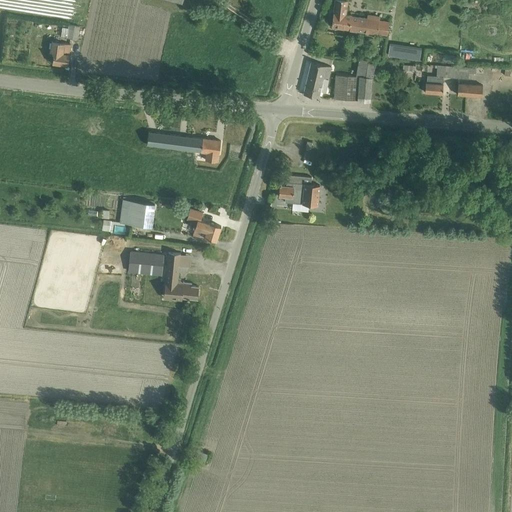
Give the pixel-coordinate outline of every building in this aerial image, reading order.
[(132,39),(138,0),(111,0),(106,35),(132,39)] [(334,1),(330,27),(383,35),(386,35),(388,21),(385,21),(378,20),(378,17),(366,15),(366,18),(345,15),(346,3),(334,1)] [(79,25),(68,24),(66,37),(78,39),(79,25)] [(51,41),(49,51),(53,52),(52,62),(66,64),(70,43),(51,41)] [(30,54),(42,56),(43,49),(31,47),(30,54)] [(355,76),(335,74),(333,98),(370,101),(374,63),(367,62),(367,60),(358,58),(355,76)] [(324,91),(330,66),(311,62),(304,93),(317,96),(319,90),(324,91)] [(436,65),(435,76),(442,76),(467,78),(467,73),(471,74),(471,68),(436,65)] [(441,93),(442,77),(442,76),(435,76),(426,75),(425,83),(424,83),(423,92),(441,93)] [(481,85),(456,83),(455,94),(480,97),(481,85)] [(148,131),(147,144),(184,149),(206,152),(205,160),(216,161),(217,154),(218,154),(220,140),(148,131)] [(286,181),(285,185),(279,185),(278,195),(285,196),(284,201),(292,202),(293,200),(302,201),(302,203),(317,205),(319,184),(310,184),(311,176),(287,174),(286,181)] [(123,197),(120,220),(151,225),(155,202),(123,197)] [(205,237),(216,240),(221,226),(209,222),(200,219),(203,211),(190,207),(187,218),(196,221),(194,227),(195,228),(193,234),(204,238),(205,237)] [(161,275),(163,254),(130,251),(128,271),(161,275)] [(180,299),(180,296),(196,297),(196,295),(197,295),(198,290),(197,289),(197,285),(189,285),(190,282),(182,281),(182,280),(181,281),(178,279),(179,278),(176,276),(178,253),(166,252),(162,298),(180,299)] [(90,283),(122,286),(124,258),(93,255),(90,283)] [(204,460),(206,452),(198,450),(196,458),(204,460)]
